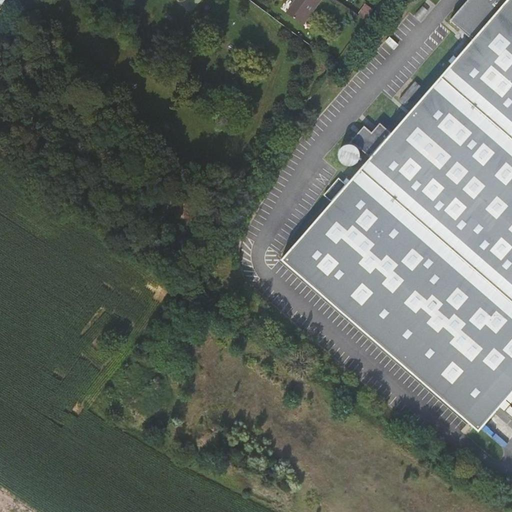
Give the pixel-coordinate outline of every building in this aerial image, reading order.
[(0,0),(0,28),(0,29),(8,19),(2,16),(9,6),(0,0)] [(304,0),(291,18),(308,29),(328,0),(327,0),(304,0)] [(511,0),(470,0),(456,17),(479,37),(405,123),(397,133),(292,255),(489,424),(511,397),(511,0)] [(364,18),(372,23),(378,14),(371,9),(364,18)] [(404,111),(394,103),(382,104),(374,113),(375,126),(384,134),(397,133),(405,123),(404,111)]
